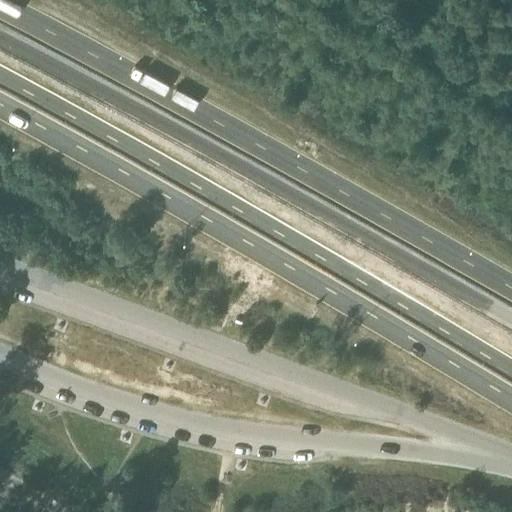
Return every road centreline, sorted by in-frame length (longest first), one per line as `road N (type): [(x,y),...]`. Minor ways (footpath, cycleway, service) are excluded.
road 1 (motorway): [(0,83),(511,379)]
road 2 (motorway): [(511,309),(0,21)]
